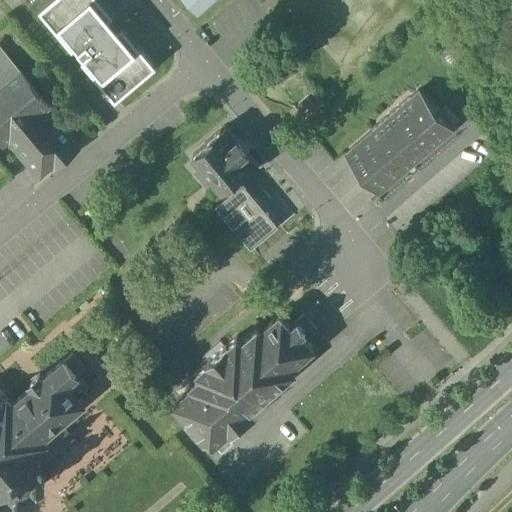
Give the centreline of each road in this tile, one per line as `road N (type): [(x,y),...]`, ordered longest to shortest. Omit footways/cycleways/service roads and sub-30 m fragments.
road 1 (residential): [(0,234),(208,66)]
road 2 (residential): [(208,66),(337,212),(351,264)]
road 3 (primary): [(511,365),(349,511)]
road 4 (primary): [(415,511),(511,420)]
